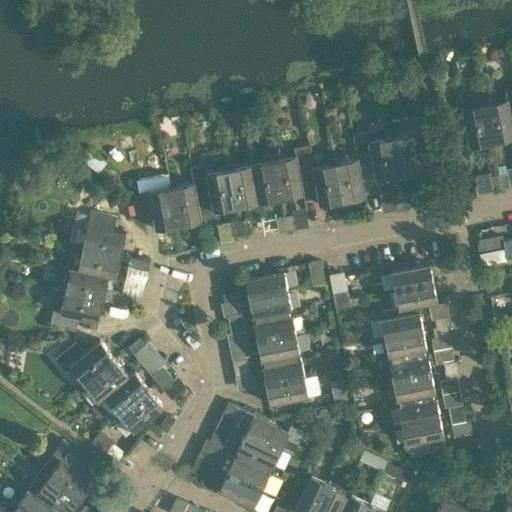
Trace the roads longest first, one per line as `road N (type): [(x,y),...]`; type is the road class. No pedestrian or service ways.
road 1 (residential): [(204,267),(463,214)]
road 2 (residential): [(463,214),(473,270),(457,287),(485,425),(511,421)]
road 3 (residential): [(204,267),(177,272),(166,311),(213,370)]
road 4 (residential): [(155,475),(208,406),(213,370)]
